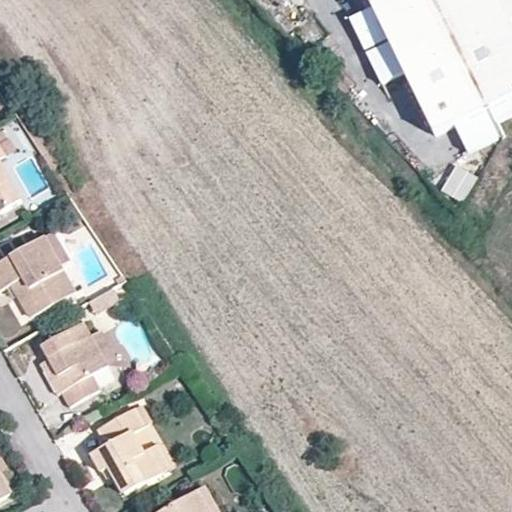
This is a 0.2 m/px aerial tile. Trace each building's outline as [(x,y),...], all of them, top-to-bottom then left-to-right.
[(511,0),(368,0),(373,11),(351,22),(383,87),(405,76),(436,139),(456,129),(469,157),(501,141),(494,128),(511,118),(511,27),(511,25),(511,24),(511,0)] [(0,216),(23,203),(0,162),(0,160),(5,158),(0,148),(0,216)] [(459,167),(444,193),(466,205),(481,179),(459,167)] [(74,261),(58,232),(55,234),(71,263),(74,261)] [(77,295),(62,268),(71,263),(55,234),(0,266),(0,294),(8,290),(12,287),(18,298),(31,321),(77,295)] [(18,298),(12,287),(8,290),(14,300),(18,298)] [(120,302),(113,291),(90,304),(96,316),(120,302)] [(65,336),(84,325),(81,319),(62,330),(65,336)] [(108,368),(91,338),(84,325),(65,336),(59,339),(55,332),(40,340),(45,347),(43,349),(50,362),(52,366),(44,371),(58,396),(62,394),(71,409),(100,393),(92,377),(108,368)] [(122,370),(101,333),(91,338),(108,368),(122,370)] [(52,366),(50,362),(42,366),(44,371),(52,366)] [(153,425),(142,408),(136,411),(147,429),(153,425)] [(145,455),(134,436),(147,429),(136,411),(99,432),(108,449),(92,458),(101,475),(103,474),(109,471),(114,479),(124,498),(161,477),(147,453),(145,455)] [(172,471),(159,447),(147,453),(161,477),(172,471)] [(114,479),(109,471),(103,474),(107,482),(114,479)] [(0,477),(0,502),(11,497),(0,477)] [(218,511),(206,490),(168,511),(218,511)]
